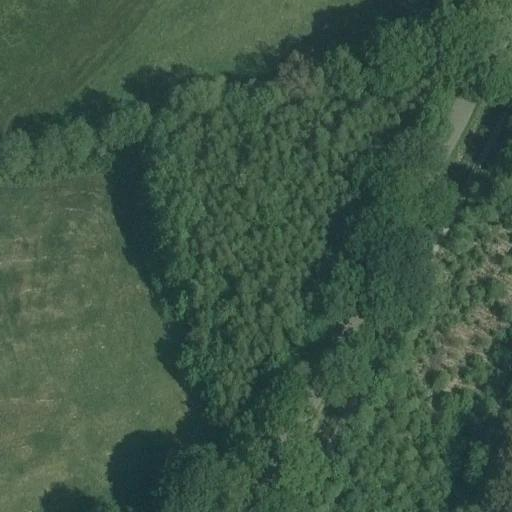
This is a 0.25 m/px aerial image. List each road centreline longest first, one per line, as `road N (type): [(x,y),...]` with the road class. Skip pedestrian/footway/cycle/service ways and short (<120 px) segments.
road 1 (unclassified): [(249,511),(511,14)]
road 2 (track): [(448,511),(511,386)]
